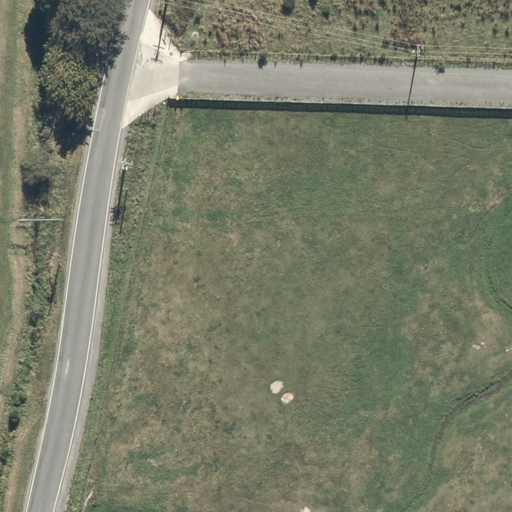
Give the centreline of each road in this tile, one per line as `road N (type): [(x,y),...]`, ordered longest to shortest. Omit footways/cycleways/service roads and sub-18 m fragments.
road 1 (residential): [(41,511),(136,0)]
road 2 (unknown): [(116,93),(511,106)]
